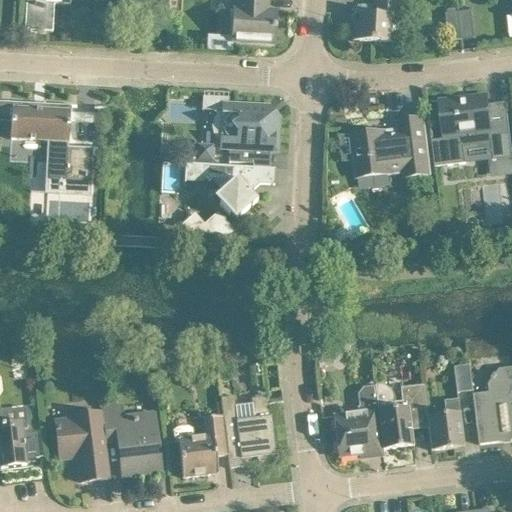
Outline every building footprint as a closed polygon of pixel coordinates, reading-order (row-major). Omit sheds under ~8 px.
[(17,0),(17,2),(25,3),(24,32),(52,33),(54,4),(60,4),(60,0),(17,0)] [(208,33),(207,50),(233,51),(234,43),(274,45),(275,13),(266,12),(266,0),(237,0),(237,11),(233,11),(232,34),(228,34),(208,33)] [(352,14),(352,20),(354,20),(353,42),(381,43),(381,40),(395,41),(397,13),(402,13),(402,1),(390,0),(374,0),(375,1),(374,16),(352,14)] [(469,11),(457,13),(460,41),(472,39),(469,11)] [(460,41),(457,13),(444,14),(447,42),(460,41)] [(443,140),(432,141),(435,168),(465,164),(463,148),(492,144),(494,161),(511,158),(511,156),(506,105),(488,108),(487,101),(458,104),(458,100),(439,102),(443,140)] [(0,119),(11,120),(10,140),(47,142),(46,164),(66,165),(65,182),(90,184),(92,149),(92,148),(67,146),(69,107),(70,106),(0,102),(0,119)] [(214,119),(211,127),(213,137),(220,145),(219,151),(229,152),(229,164),(251,165),(252,150),(276,151),(278,116),(271,109),(230,107),(222,106),(221,112),(218,116),(214,119)] [(430,176),(423,120),(398,123),(399,134),(385,135),(384,133),(375,134),(375,132),(360,133),(360,136),(351,137),(356,179),(390,175),(404,173),(405,179),(430,176)] [(186,163),(186,164),(212,166),(214,145),(194,144),(194,153),(186,163)] [(275,169),(212,166),(186,164),(185,182),(202,183),(206,180),(209,183),(210,181),(221,193),(214,199),(234,222),(256,202),(249,194),(259,185),(274,186),(275,169)] [(195,213),(177,229),(179,231),(187,232),(201,220),(195,213)] [(236,234),(224,220),(212,231),(231,239),(236,234)] [(323,238),(322,250),(334,250),(334,244),(329,238),(323,238)] [(16,337),(15,337),(16,350),(30,349),(29,338),(29,336),(16,337)] [(456,394),(472,392),(468,366),(453,368),(456,394)] [(472,395),(478,446),(511,441),(511,368),(498,370),(494,375),(493,374),(489,379),(490,380),(487,385),(488,393),(472,395)] [(426,416),(426,415),(422,386),(400,389),(401,402),(396,403),(395,399),(395,398),(395,397),(394,395),(393,394),(392,392),(391,391),(389,390),(388,389),(386,388),(385,388),(384,388),(383,387),(381,387),(380,387),(374,388),(377,412),(382,451),(413,447),(410,418),(426,416)] [(360,453),(382,451),(377,412),(374,388),(363,390),(359,395),(361,414),(333,417),(338,459),(360,456),(360,453)] [(223,417),(227,457),(229,470),(243,468),(241,460),(256,458),(256,460),(257,461),(257,462),(258,463),(259,464),(260,465),(262,466),(263,466),(263,467),(266,467),(268,467),(269,466),(270,466),(272,464),(274,463),(275,462),(275,460),(276,458),(276,457),(276,456),(271,417),(269,417),(267,405),(266,398),(251,400),(253,419),(237,421),(234,397),(220,399),(223,417)] [(455,444),(463,444),(460,413),(459,413),(458,400),(443,402),(445,413),(426,415),(426,416),(430,452),(455,448),(455,444)] [(101,408),(101,413),(105,444),(117,443),(121,478),(161,473),(153,413),(120,417),(119,406),(101,408)] [(105,444),(101,413),(72,417),(72,420),(54,423),(59,461),(77,459),(80,483),(109,480),(105,444)] [(178,443),(182,479),(218,475),(216,458),(227,457),(223,417),(202,419),(205,438),(194,439),(192,430),(187,428),(178,429),(174,432),(175,443),(178,443)] [(0,468),(0,469),(26,466),(26,463),(35,462),(34,459),(38,458),(35,435),(22,436),(21,429),(20,422),(0,424),(0,468)]
